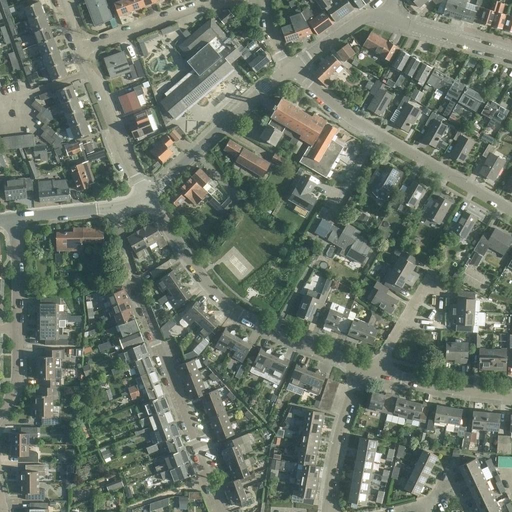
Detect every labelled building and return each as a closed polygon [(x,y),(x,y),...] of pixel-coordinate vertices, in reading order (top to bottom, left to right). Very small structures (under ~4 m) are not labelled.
[(84,0),(94,25),(111,18),(104,0),(84,0)] [(131,11),(126,0),(120,0),(113,3),(118,16),(131,11)] [(126,0),(131,11),(143,7),(140,0),(126,0)] [(315,0),(322,9),(325,7),(335,22),(336,21),(338,22),(342,19),(342,17),(346,14),(347,15),(353,11),(352,10),(353,9),(346,0),(315,0)] [(352,0),(359,9),(371,0),(352,0)] [(472,24),(476,12),(464,8),(466,0),(446,0),(442,14),(472,24)] [(480,23),(491,26),(496,8),(497,3),(498,2),(498,1),(493,0),(492,0),(489,10),(484,8),(480,23)] [(29,20),(44,14),(39,2),(24,7),(29,20)] [(496,8),(491,26),(502,30),(506,15),(501,13),(504,4),(498,2),(497,3),(496,8)] [(2,9),(6,19),(11,17),(7,7),(2,9)] [(311,27),(317,35),(324,30),(314,17),(307,7),(300,13),(309,29),(311,27)] [(227,9),(218,18),(224,24),(233,16),(227,9)] [(314,17),(324,30),(333,24),(323,11),(314,17)] [(289,17),(292,23),(280,28),(286,43),(312,33),(309,29),(300,13),(289,17)] [(48,26),(44,14),(29,20),(33,32),(48,26)] [(230,64),(241,54),(236,48),(241,45),(234,38),(231,41),(210,18),(191,35),(186,29),(182,33),(187,39),(179,46),(196,66),(191,70),(193,73),(187,78),(185,76),(179,80),(182,84),(176,88),(174,85),(164,93),(167,96),(160,102),(174,118),(233,68),(230,64)] [(179,29),(177,24),(160,30),(162,35),(179,29)] [(17,34),(14,25),(9,27),(12,36),(17,34)] [(38,43),(53,38),(48,26),(33,32),(38,43)] [(386,65),(389,60),(390,61),(398,47),(388,41),(371,32),(363,46),(381,56),(379,61),(386,65)] [(57,50),(53,38),(38,43),(42,55),(57,50)] [(255,72),(270,59),(254,40),(246,47),(251,53),(244,59),(255,72)] [(344,61),(354,53),(347,44),(336,52),(343,62),(344,61)] [(42,55),(47,67),(62,61),(57,50),(42,55)] [(402,71),(410,56),(400,50),(391,65),(402,71)] [(10,61),(16,59),(13,52),(7,54),(10,61)] [(130,81),(139,78),(134,64),(128,66),(123,52),(104,59),(110,78),(129,71),(132,78),(130,79),(130,81)] [(327,78),(341,64),(332,55),(313,74),(326,87),(331,82),(327,78)] [(402,71),(395,83),(394,85),(398,87),(406,73),(410,76),(412,77),(421,62),(410,56),(402,71)] [(14,73),(20,71),(16,59),(10,61),(14,73)] [(62,61),(47,67),(52,79),(67,74),(62,61)] [(422,85),(432,68),(421,62),(412,77),(411,79),(409,83),(412,84),(413,81),(422,85)] [(26,75),(31,73),(28,65),(23,67),(26,75)] [(436,88),(444,75),(434,69),(423,88),(429,92),(432,86),(436,88)] [(34,82),(31,73),(26,75),(29,84),(34,82)] [(446,94),(454,80),(444,75),(436,88),(446,94)] [(395,83),(388,79),(386,83),(393,87),(394,85),(395,83)] [(142,82),(144,88),(150,86),(148,80),(142,82)] [(446,94),(452,97),(442,114),(447,117),(464,86),(454,80),(446,94)] [(387,104),(392,96),(381,90),(384,85),(377,81),(370,93),(376,96),(368,109),(380,116),(387,104)] [(61,103),(76,97),(71,85),(56,91),(61,103)] [(118,97),(125,113),(140,106),(136,96),(143,93),(140,85),(133,88),(134,91),(118,97)] [(462,104),(465,106),(468,107),(476,93),(466,87),(454,108),(453,111),(457,114),(462,104)] [(414,99),(419,91),(414,88),(409,97),(414,99)] [(414,99),(418,102),(423,93),(421,92),(419,91),(414,99)] [(47,92),(39,95),(41,101),(49,98),(47,92)] [(468,107),(475,111),(478,105),(481,107),(486,98),(476,93),(468,107)] [(415,121),(421,111),(407,103),(409,98),(404,95),(396,110),(401,113),(395,123),(407,130),(413,120),(415,121)] [(81,109),(76,97),(61,103),(65,115),(81,109)] [(268,124),(260,138),(275,146),(283,133),(292,138),(288,145),(293,148),(299,138),(311,146),(310,147),(308,146),(299,162),(326,178),(331,170),(330,169),(343,146),(331,140),(337,129),(326,123),(326,121),(313,114),(311,117),(281,99),(270,117),(272,118),(269,124),(268,124)] [(480,113),(491,119),(499,105),(488,99),(480,113)] [(31,105),(40,112),(42,113),(46,109),(35,100),(31,105)] [(501,124),(508,111),(499,105),(491,119),(487,126),(492,128),(495,122),(501,125),(501,124)] [(430,111),(425,107),(422,113),(427,116),(430,111)] [(151,114),(149,108),(138,113),(140,119),(128,124),(134,138),(152,131),(146,116),(151,114)] [(81,109),(65,115),(70,127),(85,121),(81,109)] [(36,117),(44,124),(47,125),(50,120),(42,113),(40,112),(36,117)] [(435,147),(446,127),(434,120),(437,115),(431,112),(428,116),(425,123),(430,126),(422,140),(435,147)] [(451,114),(448,119),(458,125),(461,120),(451,114)] [(90,133),(85,121),(70,127),(74,139),(90,133)] [(40,128),(44,131),(51,137),(55,132),(47,125),(44,124),(40,128)] [(462,162),(473,143),(461,137),(464,132),(459,128),(453,139),(458,142),(450,155),(462,162)] [(169,134),(175,141),(180,136),(173,129),(169,134)] [(55,140),(51,137),(44,131),(40,136),(51,144),(55,140)] [(493,138),(483,133),(481,138),(489,143),(491,143),(493,138)] [(162,142),(152,151),(162,162),(172,153),(167,147),(172,142),(166,135),(160,140),(162,142)] [(223,150),(238,158),(236,161),(242,165),(262,177),(269,164),(229,140),(223,150)] [(90,142),(83,145),(87,154),(94,151),(90,142)] [(65,150),(67,156),(81,151),(79,145),(76,146),(76,144),(64,145),(66,149),(65,150)] [(493,180),(504,162),(491,154),(494,148),(488,144),(482,155),(487,159),(479,172),(493,180)] [(47,145),(33,147),(34,156),(48,155),(47,145)] [(286,159),(275,153),(271,160),(282,167),(286,159)] [(32,159),(25,162),(31,179),(32,179),(36,177),(38,176),(32,159)] [(89,186),(88,181),(93,179),(88,167),(83,168),(81,163),(70,167),(78,190),(89,186)] [(377,198),(385,200),(387,201),(389,194),(388,194),(400,173),(387,166),(380,179),(374,176),(366,188),(372,192),(377,198)] [(199,168),(190,177),(202,188),(202,187),(206,183),(208,185),(212,181),(199,168)] [(288,199),(308,211),(316,198),(307,193),(313,182),(302,176),(288,199)] [(4,178),(6,200),(26,197),(24,178),(15,179),(14,177),(4,178)] [(195,205),(200,200),(207,192),(202,187),(202,188),(190,177),(169,199),(177,207),(186,197),(186,198),(187,197),(195,205)] [(40,202),(59,200),(70,199),(68,188),(65,180),(52,182),(52,181),(38,182),(40,202)] [(109,191),(117,188),(114,181),(107,183),(109,191)] [(412,209),(418,200),(425,188),(413,181),(405,194),(400,191),(391,206),(397,209),(401,203),(412,209)] [(439,224),(452,203),(439,196),(432,209),(426,206),(419,219),(425,222),(427,217),(439,224)] [(228,198),(226,200),(221,205),(227,211),(234,204),(228,198)] [(476,219),(477,218),(465,211),(458,224),(452,221),(444,234),(450,238),(453,232),(465,239),(476,219)] [(369,217),(362,213),(357,221),(364,225),(369,217)] [(322,220),(315,232),(325,238),(332,225),(322,220)] [(357,236),(359,232),(346,224),(340,236),(334,233),(330,241),(343,248),(340,254),(345,258),(347,255),(362,264),(370,249),(365,245),(367,241),(357,236)] [(148,225),(140,230),(148,246),(151,249),(158,245),(160,248),(167,244),(163,237),(162,237),(154,225),(150,228),(148,225)] [(82,242),(103,242),(103,227),(73,227),(73,232),(57,232),(57,250),(82,250),(82,242)] [(389,234),(378,228),(374,234),(385,241),(389,234)] [(503,254),(511,240),(501,234),(502,233),(495,229),(490,236),(484,233),(474,251),(482,256),(488,246),(503,254)] [(148,246),(140,230),(131,235),(133,237),(128,240),(138,259),(146,254),(143,249),(148,246)] [(399,257),(393,267),(415,280),(419,274),(412,270),(415,265),(412,264),(415,258),(403,251),(400,257),(399,257)] [(481,258),(474,253),(469,263),(476,267),(481,258)] [(168,260),(159,266),(162,272),(171,266),(168,260)] [(162,272),(159,266),(149,272),(153,277),(162,272)] [(415,280),(393,267),(387,279),(384,285),(396,291),(399,286),(402,288),(405,283),(412,287),(415,280)] [(168,292),(180,284),(177,280),(179,279),(180,276),(177,275),(173,270),(155,282),(162,292),(166,289),(168,292)] [(390,313),(398,301),(386,294),(389,289),(377,282),(373,287),(379,290),(372,302),(390,313)] [(180,284),(168,292),(171,296),(167,299),(173,308),(191,296),(187,290),(188,287),(185,287),(183,288),(180,284)] [(124,289),(107,295),(109,301),(103,303),(105,308),(111,305),(127,299),(124,289)] [(306,295),(298,316),(311,321),(316,307),(321,309),(328,292),(322,289),(321,294),(308,289),(306,295)] [(449,304),(448,311),(474,312),(474,299),(475,292),(461,291),(460,298),(457,298),(457,305),(449,304)] [(37,304),(37,315),(67,315),(67,311),(58,311),(58,304),(61,304),(61,298),(41,298),(41,304),(37,304)] [(110,317),(115,315),(131,308),(127,299),(111,305),(113,311),(108,312),(110,317)] [(193,321),(196,324),(206,314),(203,310),(204,309),(204,306),(201,306),(196,301),(181,317),(182,318),(180,321),(179,323),(183,327),(186,327),(189,324),(190,325),(193,321)] [(348,316),(343,314),(345,308),(339,306),(337,311),(330,309),(324,324),(336,329),(335,332),(341,334),(348,316)] [(131,308),(115,315),(118,325),(135,319),(131,308)] [(366,323),(360,339),(373,344),(378,331),(374,329),(374,326),(376,319),(380,321),(382,315),(371,311),(366,323)] [(474,312),(448,311),(448,318),(456,318),(456,324),(460,324),(459,332),(472,332),(473,325),(474,312)] [(206,314),(196,324),(199,327),(196,331),(204,339),(219,323),(214,318),(214,315),(211,315),(209,317),(206,314)] [(37,315),(37,327),(58,327),(58,320),(73,320),(73,315),(67,315),(37,315)] [(348,334),(360,339),(366,323),(348,316),(341,334),(347,337),(348,334)] [(118,325),(122,335),(123,336),(139,329),(135,319),(118,325)] [(67,344),(67,334),(58,334),(58,327),(37,327),(37,339),(45,339),(45,344),(67,344)] [(231,350),(238,337),(234,335),(235,333),(234,330),(231,331),(225,327),(214,346),(224,352),(227,348),(231,350)] [(123,336),(122,335),(98,345),(100,351),(120,343),(122,348),(143,340),(139,329),(123,336)] [(238,337),(231,350),(234,352),(232,356),(242,362),(253,343),(247,340),(246,337),(243,338),(242,340),(238,337)] [(123,351),(128,363),(149,355),(144,343),(123,351)] [(468,363),(468,344),(447,344),(447,359),(460,360),(460,363),(468,363)] [(250,371),(264,378),(274,356),(270,354),(271,352),(269,349),(266,350),(260,347),(252,367),(250,371)] [(60,367),(60,358),(64,358),(64,350),(47,349),(47,356),(37,356),(37,367),(55,367),(60,367)] [(480,370),(493,370),(494,350),(480,350),(480,370)] [(494,350),(493,370),(507,370),(507,350),(494,350)] [(149,355),(128,363),(118,366),(121,372),(138,366),(140,372),(154,367),(149,355)] [(274,356),(264,378),(278,385),(280,380),(289,360),(283,357),(282,355),(279,356),(278,358),(274,356)] [(182,377),(198,371),(193,359),(177,365),(182,377)] [(299,387),(303,388),(310,371),(306,369),(306,367),(305,364),(302,365),(296,363),(288,383),(299,387)] [(85,376),(92,373),(89,364),(82,366),(85,376)] [(55,367),(37,367),(37,379),(47,379),(47,387),(61,387),(61,378),(55,378),(55,367)] [(141,388),(159,381),(154,369),(141,374),(145,385),(141,386),(141,388)] [(320,372),(318,369),(315,371),(314,373),(310,371),(303,388),(307,390),(307,391),(318,395),(326,375),(320,372)] [(198,371),(182,377),(186,388),(202,382),(198,371)] [(217,378),(212,372),(208,376),(214,381),(217,378)] [(327,379),(325,385),(337,388),(339,383),(327,379)] [(159,381),(141,388),(142,390),(146,389),(150,399),(164,394),(159,381)] [(202,382),(186,388),(190,399),(217,389),(216,389),(206,393),(202,382)] [(127,387),(129,393),(138,390),(136,384),(127,387)] [(325,385),(324,390),(335,394),(337,388),(325,385)] [(33,406),(52,406),(52,399),(59,399),(59,387),(39,387),(39,395),(35,395),(35,403),(33,403),(33,406)] [(217,389),(190,399),(191,399),(201,396),(205,407),(221,400),(217,389)] [(138,390),(129,393),(132,399),(140,396),(138,390)] [(335,394),(324,390),(322,396),(333,400),(335,394)] [(235,397),(230,391),(226,395),(232,400),(235,397)] [(387,414),(392,395),(386,393),(385,396),(373,393),(369,409),(387,414)] [(387,414),(406,419),(410,402),(398,399),(399,397),(392,395),(387,414)] [(140,419),(169,408),(165,396),(144,404),(147,410),(138,414),(140,419)] [(331,405),(333,400),(322,396),(320,402),(331,405)] [(209,418),(225,412),(221,400),(205,407),(209,418)] [(331,405),(320,402),(318,407),(329,411),(331,405)] [(423,405),(410,402),(406,419),(425,424),(430,404),(423,403),(423,405)] [(52,406),(33,406),(33,410),(35,410),(35,417),(42,417),(42,425),(59,425),(59,413),(52,413),(52,406)] [(435,421),(447,423),(448,419),(450,408),(437,406),(436,414),(430,413),(427,430),(433,431),(435,421)] [(152,423),(154,428),(174,420),(169,408),(140,419),(142,426),(152,423)] [(306,414),(305,420),(323,423),(323,419),(322,419),(324,412),(302,408),(301,413),(306,414)] [(461,418),(463,410),(450,408),(448,419),(447,423),(454,424),(453,432),(458,432),(458,435),(464,436),(467,419),(461,418)] [(253,416),(247,410),(244,413),(249,419),(253,416)] [(225,412),(209,418),(213,429),(229,423),(225,412)] [(473,429),(486,430),(487,413),(474,412),(473,429)] [(487,413),(486,430),(499,431),(500,414),(487,413)] [(299,425),(298,430),(320,434),(321,427),(322,428),(323,423),(305,420),(304,426),(299,425)] [(155,430),(159,442),(179,434),(175,422),(155,430)] [(88,423),(77,428),(79,433),(90,429),(88,423)] [(229,423),(213,429),(218,441),(234,434),(229,423)] [(11,433),(11,444),(28,444),(28,433),(37,433),(37,427),(21,427),(21,433),(11,433)] [(301,441),(319,445),(320,440),(318,440),(320,434),(298,430),(296,440),(301,441)] [(469,451),(472,433),(465,432),(464,436),(465,436),(462,450),(469,451)] [(179,434),(159,442),(160,445),(167,443),(170,452),(184,447),(179,434)] [(231,447),(222,450),(224,456),(223,457),(224,461),(241,454),(246,452),(244,447),(240,436),(229,441),(231,447)] [(360,438),(359,449),(375,452),(377,441),(360,438)] [(295,446),(294,451),(316,455),(317,449),(318,449),(319,445),(301,441),(300,447),(295,446)] [(158,450),(155,443),(146,447),(148,454),(158,450)] [(36,451),(28,451),(28,444),(11,444),(11,455),(21,455),(21,461),(38,461),(38,455),(37,455),(38,453),(36,451)] [(171,454),(175,464),(169,467),(167,462),(155,466),(158,473),(160,472),(189,461),(185,449),(171,454)] [(359,449),(357,459),(374,462),(375,452),(359,449)] [(419,460),(433,466),(438,456),(424,450),(419,460)] [(316,455),(294,451),(293,456),(298,457),(297,463),(303,464),(315,466),(315,465),(316,461),(315,461),(316,455)] [(229,470),(250,462),(248,458),(243,460),(241,454),(224,461),(226,465),(227,464),(229,470)] [(357,459),(355,470),(372,473),(374,462),(357,459)] [(460,467),(465,477),(481,470),(476,459),(460,467)] [(415,469),(429,476),(433,466),(419,460),(415,469)] [(180,479),(194,474),(189,461),(160,472),(163,480),(172,476),(170,471),(176,468),(180,479)] [(249,475),(247,469),(252,467),(250,462),(229,470),(232,476),(231,477),(232,481),(249,475)] [(38,475),(44,475),(44,471),(44,464),(25,465),(25,471),(21,471),(21,479),(18,479),(18,482),(38,482),(38,475)] [(72,464),(62,464),(62,481),(71,482),(72,464)] [(297,469),(296,473),(318,477),(319,471),(320,471),(321,467),(315,465),(315,466),(303,464),(302,469),(297,469)] [(429,476),(415,469),(410,479),(424,486),(429,476)] [(353,481),(370,484),(372,473),(355,470),(353,481)] [(486,481),(481,470),(465,477),(470,488),(486,481)] [(300,479),(299,485),(317,488),(318,484),(317,484),(318,477),(296,473),(295,478),(300,479)] [(243,489),(241,483),(251,479),(249,475),(232,481),(223,484),(225,490),(224,491),(226,495),(243,489)] [(424,486),(410,479),(405,490),(419,496),(424,486)] [(353,481),(351,491),(368,494),(370,484),(353,481)] [(470,488),(475,499),(491,492),(486,481),(470,488)] [(38,482),(18,482),(18,486),(21,486),(21,493),(32,493),(32,499),(45,499),(45,489),(38,489),(38,482)] [(317,488),(299,485),(298,491),(293,490),(291,501),(303,503),(304,497),(314,499),(315,492),(316,492),(317,488)] [(243,489),(226,495),(227,499),(228,499),(231,505),(240,501),(242,507),(254,503),(250,492),(245,494),(243,489)] [(368,494),(351,491),(349,502),(366,505),(368,494)] [(480,510),(496,503),(491,492),(475,499),(480,510)] [(168,497),(150,503),(150,511),(168,505),(168,497)] [(30,503),(30,509),(27,509),(26,511),(47,511),(47,503),(30,503)] [(480,510),(481,511),(500,511),(496,503),(480,510)]
